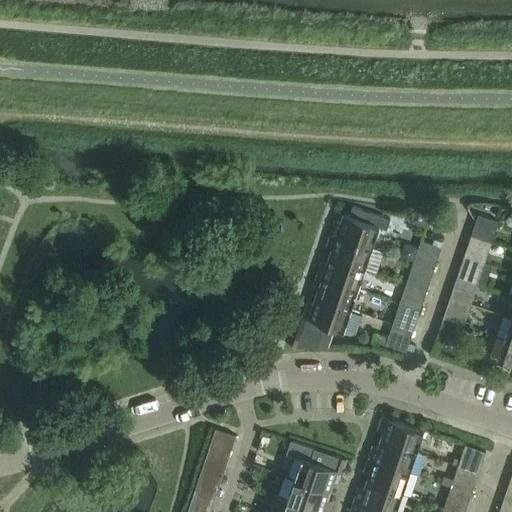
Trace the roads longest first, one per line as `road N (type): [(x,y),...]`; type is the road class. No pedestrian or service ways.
road 1 (residential): [(0,466),(271,383),(346,378),(407,389),(511,427)]
road 2 (track): [(0,114),(511,146)]
